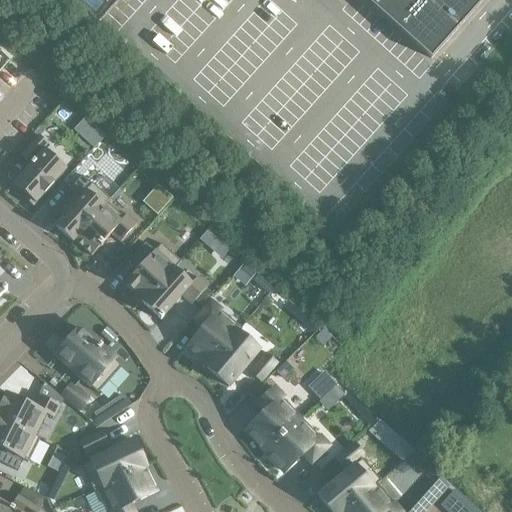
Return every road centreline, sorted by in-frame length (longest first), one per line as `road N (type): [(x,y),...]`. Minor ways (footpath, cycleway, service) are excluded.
road 1 (residential): [(294,511),(249,472),(205,401),(176,380)]
road 2 (residential): [(167,377),(151,401),(150,432),(198,511)]
road 3 (residential): [(61,283),(82,283),(101,296),(167,377)]
